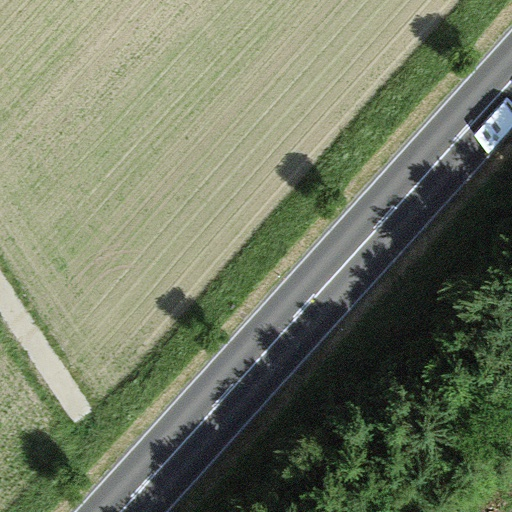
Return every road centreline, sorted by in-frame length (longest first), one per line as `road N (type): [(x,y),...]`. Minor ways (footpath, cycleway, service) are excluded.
road 1 (primary): [(119,511),(511,81)]
road 2 (track): [(75,411),(0,297)]
